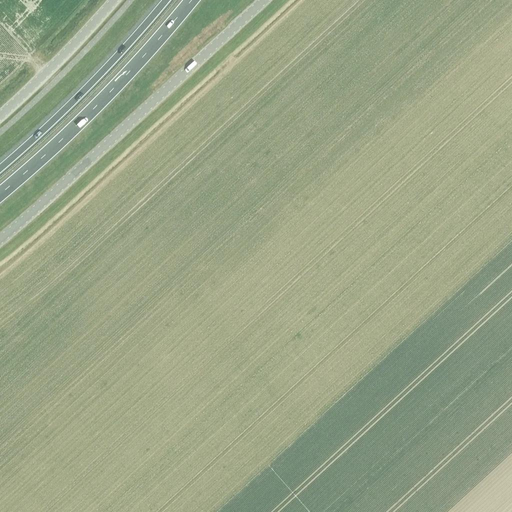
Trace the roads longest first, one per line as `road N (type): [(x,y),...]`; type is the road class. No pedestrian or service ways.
road 1 (unclassified): [(0,240),(264,0)]
road 2 (trunk): [(0,194),(191,0)]
road 3 (trunk): [(166,0),(0,168)]
road 4 (unclassified): [(0,115),(114,0)]
